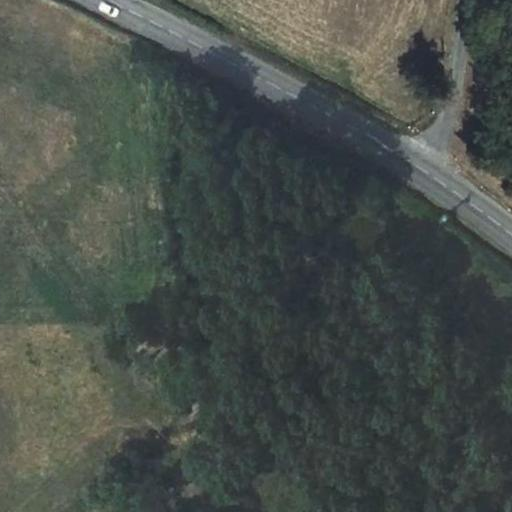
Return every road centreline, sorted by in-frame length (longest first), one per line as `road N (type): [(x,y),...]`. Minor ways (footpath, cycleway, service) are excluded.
road 1 (tertiary): [(118,0),(422,168)]
road 2 (unclassified): [(422,168),(445,120),(464,0)]
